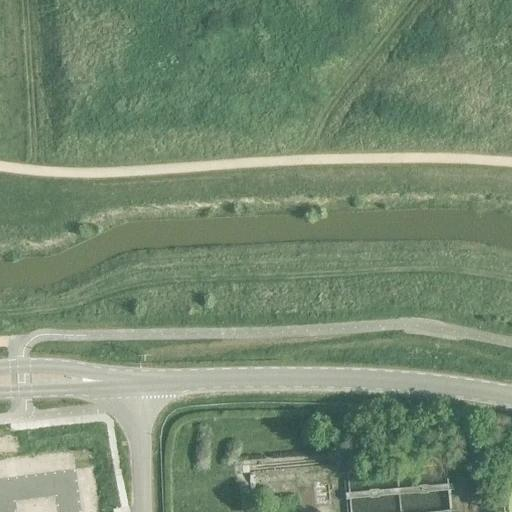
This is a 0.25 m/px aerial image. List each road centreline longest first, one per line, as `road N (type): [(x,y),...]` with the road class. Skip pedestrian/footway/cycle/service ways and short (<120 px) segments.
road 1 (tertiary): [(511,398),(374,380),(136,382)]
road 2 (tertiary): [(136,382),(0,385)]
road 3 (tertiary): [(141,511),(136,382)]
